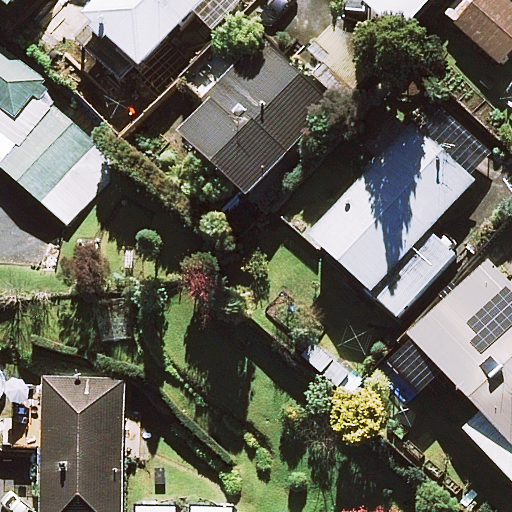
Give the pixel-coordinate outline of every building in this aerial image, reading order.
[(0,0),(0,8),(5,13),(14,0),(0,0)] [(236,0),(72,0),(58,16),(91,47),(99,38),(135,72),(189,14),(207,31),(236,0)] [(362,0),(361,2),(401,38),(435,0),(362,0)] [(511,53),(511,8),(502,0),(476,0),(452,30),(499,69),(511,53)] [(329,23),(302,51),(319,67),(309,77),(341,108),(377,70),(329,23)] [(330,109),(259,42),(171,135),(243,202),(330,109)] [(125,161),(0,54),(0,170),(68,228),(125,161)] [(471,185),(406,128),(306,241),(396,322),(457,254),(430,231),(471,185)] [(511,293),(486,266),(406,340),(478,416),(460,432),(511,487),(511,293)] [(285,288),(264,310),(305,350),(295,359),(333,396),(355,372),(319,337),(327,328),(285,288)] [(121,511),(123,382),(41,381),(39,511),(121,511)]
